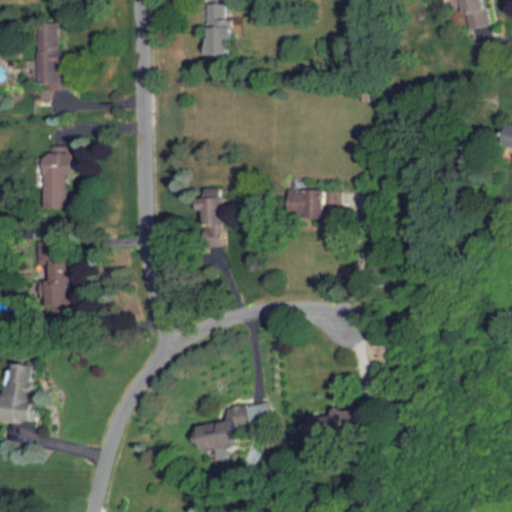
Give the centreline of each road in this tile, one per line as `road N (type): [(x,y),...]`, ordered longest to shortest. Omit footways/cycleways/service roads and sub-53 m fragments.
road 1 (residential): [(345,323),(308,303),(248,310),(179,344),(127,417),(96,511)]
road 2 (residential): [(179,344),(149,242),(146,0)]
